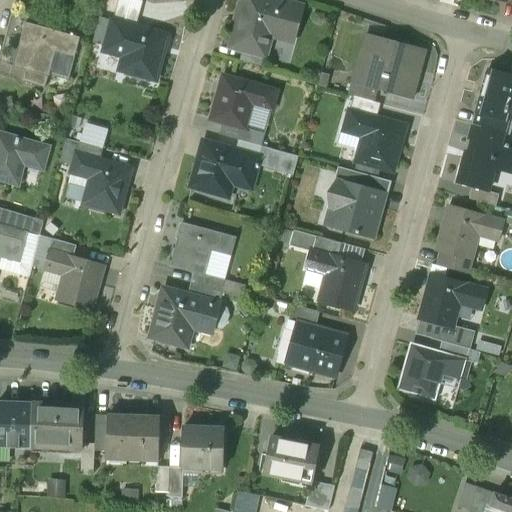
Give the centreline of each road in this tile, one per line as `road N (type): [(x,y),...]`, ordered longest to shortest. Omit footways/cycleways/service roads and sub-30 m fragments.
road 1 (residential): [(359,416),(461,29)]
road 2 (residential): [(113,366),(208,0)]
road 3 (residential): [(359,416),(113,366)]
road 4 (residential): [(511,463),(359,416)]
